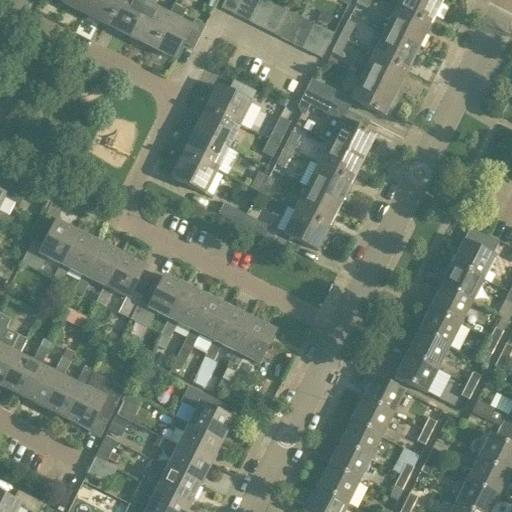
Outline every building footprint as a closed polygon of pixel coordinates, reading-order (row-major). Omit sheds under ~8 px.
[(62,0),(60,3),(84,15),(91,0),(62,0)] [(106,27),(119,0),(91,0),(84,15),(106,27)] [(135,0),(119,0),(106,27),(129,38),(145,5),(135,0)] [(224,0),(220,9),(235,17),(243,0),(224,0)] [(250,24),(261,0),(243,0),(235,17),(250,24)] [(260,29),(273,5),(262,0),(261,0),(250,24),(260,29)] [(357,0),(355,5),(365,10),(370,0),(357,0)] [(400,0),(396,9),(429,26),(440,2),(435,0),(400,0)] [(151,49),(168,17),(145,5),(129,38),(151,49)] [(275,37),(287,13),(273,5),(260,29),(275,37)] [(183,45),(193,50),(205,27),(194,21),(191,28),(180,23),(186,12),(173,6),(168,17),(151,49),(174,61),(183,45)] [(429,26),(396,9),(385,32),(418,48),(429,26)] [(287,13),(275,37),(290,44),(302,20),(287,13)] [(300,49),(312,25),(302,20),(290,44),(300,49)] [(356,26),(347,22),(339,37),(348,42),(356,26)] [(311,55),(323,30),(312,25),(300,49),(311,55)] [(321,60),(333,35),(323,30),(311,55),(321,60)] [(374,55),(406,71),(418,48),(385,32),(374,55)] [(331,54),(339,58),(348,42),(339,37),(331,54)] [(362,78),(368,81),(395,94),(406,71),(374,55),(362,78)] [(351,101),(383,117),(395,94),(368,81),(362,78),(351,101)] [(306,90),(329,102),(334,91),(311,80),(306,90)] [(205,110),(238,127),(250,103),(217,87),(205,110)] [(329,102),(306,90),(300,101),(323,113),(329,102)] [(238,127),(205,110),(194,132),(227,149),(238,127)] [(290,123),(279,118),(268,142),(278,147),(290,123)] [(329,144),(362,160),(374,137),(341,121),(329,144)] [(227,149),(194,132),(183,155),(215,172),(227,149)] [(299,137),(291,133),(283,149),(291,154),(299,137)] [(261,154),(272,159),(278,147),(268,142),(261,154)] [(318,167),(350,183),(362,160),(329,144),(318,167)] [(275,165),(283,170),(291,154),(283,149),(275,165)] [(215,172),(183,155),(171,179),(204,195),(215,172)] [(307,189),(339,206),(350,183),(318,167),(307,189)] [(258,174),(250,190),(258,193),(266,177),(258,174)] [(266,197),(274,181),(266,177),(258,193),(266,197)] [(2,182),(0,186),(0,224),(9,229),(13,220),(0,213),(0,205),(4,198),(19,206),(26,194),(2,182)] [(295,212),(328,228),(339,206),(307,189),(295,212)] [(241,226),(246,216),(223,205),(218,215),(241,226)] [(328,228),(295,212),(284,235),(316,251),(328,228)] [(246,216),(241,226),(265,238),(270,228),(246,216)] [(46,258),(60,266),(61,266),(77,233),(55,222),(42,247),(31,241),(20,265),(39,273),(46,258)] [(68,270),(81,276),(83,277),(99,245),(77,233),(61,266),(60,266),(47,291),(56,296),(68,270)] [(451,265),(483,281),(495,258),(463,241),(451,265)] [(90,281),(103,287),(105,288),(121,256),(99,245),(83,277),(81,276),(74,293),(82,297),(90,281)] [(112,292),(126,298),(118,315),(129,321),(141,297),(131,292),(144,267),(121,256),(105,288),(103,287),(95,304),(104,308),(112,292)] [(439,287),(472,304),(483,281),(451,265),(439,287)] [(2,270),(0,273),(0,277),(6,281),(7,281),(10,274),(2,270)] [(170,321),(186,288),(164,276),(148,308),(139,303),(130,321),(147,329),(155,313),(168,320),(170,321)] [(499,312),(505,289),(491,285),(484,308),(499,312)] [(428,309),(461,326),(472,304),(439,287),(428,309)] [(177,324),(191,331),(192,332),(208,299),(186,288),(170,321),(168,320),(155,346),(164,351),(177,324)] [(230,310),(208,299),(192,332),(191,331),(170,373),(175,376),(178,369),(181,367),(183,361),(186,363),(193,348),(206,354),(212,342),(214,343),(230,310)] [(61,319),(71,324),(82,330),(88,320),(77,314),(66,309),(61,319)] [(416,332),(449,349),(461,326),(428,309),(416,332)] [(221,346),(234,353),(236,353),(252,321),(230,310),(214,343),(212,342),(206,354),(205,358),(213,362),(221,346)] [(275,332),(252,321),(236,353),(234,353),(221,379),(229,384),(243,357),(258,365),(275,332)] [(26,340),(0,327),(0,386),(0,387),(16,355),(19,356),(26,340)] [(502,333),(494,329),(489,340),(497,344),(502,333)] [(405,354),(438,371),(449,349),(416,332),(405,354)] [(483,352),(491,356),(497,344),(489,340),(483,352)] [(511,348),(505,345),(502,350),(499,356),(508,360),(511,351),(511,348)] [(32,363),(19,356),(16,355),(0,387),(22,398),(38,366),(41,367),(48,351),(40,347),(32,363)] [(133,360),(136,362),(144,366),(149,357),(151,354),(140,348),(133,360)] [(53,374),(41,367),(38,366),(22,398),(44,409),(60,377),(62,378),(74,354),(65,350),(53,374)] [(438,371),(405,354),(393,378),(426,394),(438,371)] [(493,368),(501,372),(508,360),(499,356),(493,368)] [(76,385),(62,378),(60,377),(44,409),(66,420),(82,388),(85,389),(92,374),(83,369),(76,385)] [(192,384),(194,385),(203,390),(209,378),(199,374),(198,373),(192,384)] [(480,377),(472,374),(466,385),(474,389),(480,377)] [(360,399),(393,416),(404,393),(372,376),(360,399)] [(82,388),(66,420),(88,432),(95,419),(106,425),(119,399),(124,389),(106,380),(98,396),(85,389),(82,388)] [(460,397),(468,401),(474,389),(466,385),(460,397)] [(180,404),(195,412),(188,425),(188,426),(221,443),(232,420),(221,415),(226,406),(188,388),(180,404)] [(142,403),(126,394),(121,402),(137,411),(142,403)] [(349,422),(381,438),(393,416),(360,399),(349,422)] [(511,418),(478,402),(472,414),(500,428),(500,427),(511,433),(511,418)] [(107,432),(121,439),(129,424),(115,416),(107,432)] [(184,434),(177,447),(177,448),(209,465),(221,443),(188,426),(188,425),(173,417),(168,426),(184,434)] [(435,423),(428,419),(422,430),(430,434),(435,423)] [(337,444),(370,461),(381,438),(349,422),(337,444)] [(477,458),(509,474),(511,468),(511,433),(500,427),(500,428),(495,437),(488,434),(477,458)] [(416,443),(423,447),(430,434),(422,430),(416,443)] [(105,438),(95,459),(106,464),(116,444),(105,438)] [(172,456),(166,469),(166,470),(198,487),(209,465),(177,448),(177,447),(162,439),(157,448),(172,456)] [(326,467),(359,484),(370,461),(337,444),(326,467)] [(399,460),(412,467),(417,455),(405,449),(399,460)] [(439,454),(432,450),(426,461),(434,465),(439,454)] [(465,480),(498,497),(509,474),(477,458),(465,480)] [(87,474),(96,479),(104,463),(95,459),(87,474)] [(162,478),(155,491),(154,492),(187,509),(198,487),(166,470),(166,469),(151,461),(146,470),(162,478)] [(420,473),(428,477),(434,465),(426,461),(420,473)] [(412,469),(405,465),(400,476),(407,479),(412,469)] [(315,490),(347,506),(359,484),(326,467),(315,490)] [(393,488),(401,492),(407,479),(400,476),(393,488)] [(454,503),(472,511),(490,511),(498,497),(465,480),(454,503)] [(151,500),(144,511),(185,511),(187,509),(154,492),(155,491),(140,483),(135,492),(151,500)] [(344,511),(347,506),(315,490),(303,511),(344,511)] [(17,491),(12,501),(0,495),(0,511),(16,511),(18,507),(27,511),(36,511),(40,503),(17,491)] [(417,499),(408,495),(403,506),(411,510),(417,499)] [(449,511),(472,511),(454,503),(449,511)]
